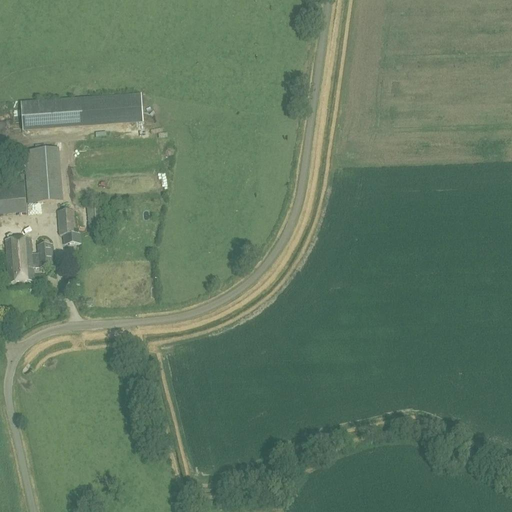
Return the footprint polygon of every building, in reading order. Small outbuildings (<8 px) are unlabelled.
[(102,78),(104,86),(111,85),(109,77),(102,78)] [(82,99),(21,103),(23,133),(84,129),(82,99)] [(62,202),(59,153),(58,150),(25,153),(28,204),(62,202)] [(101,208),(87,209),(90,234),(104,233),(101,208)] [(22,213),(24,223),(33,221),(31,211),(22,213)] [(73,212),(58,213),(60,237),(64,237),(75,236),(73,212)] [(64,237),(65,247),(81,245),(80,235),(75,236),(64,237)] [(5,241),(6,246),(9,285),(34,283),(33,269),(53,268),(52,246),(38,247),(38,255),(32,256),(31,239),(5,241)]
